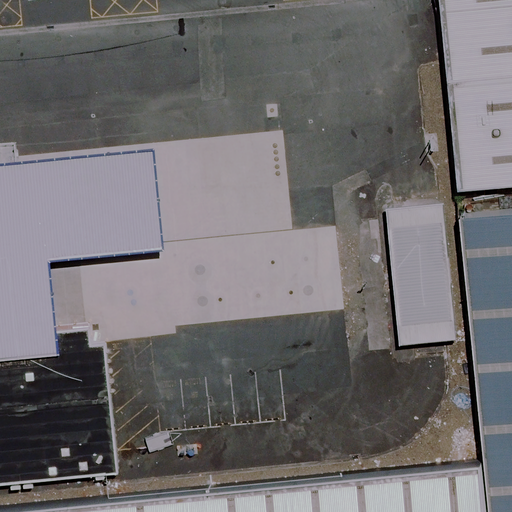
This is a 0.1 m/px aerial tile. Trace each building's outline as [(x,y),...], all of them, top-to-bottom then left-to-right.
[(511,0),(437,0),(456,184),(511,178),(511,0)] [(186,164),(0,181),(0,278),(195,261),(186,164)] [(441,200),(383,205),(395,341),(454,335),(441,200)] [(483,459),(488,511),(511,511),(511,207),(459,213),(483,459)] [(488,511),(483,459),(0,507),(0,511),(488,511)]
